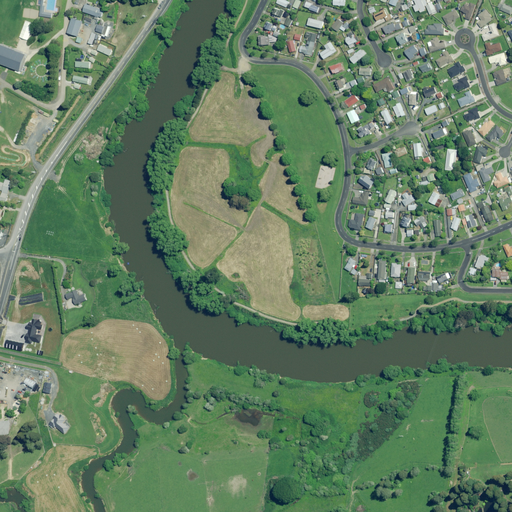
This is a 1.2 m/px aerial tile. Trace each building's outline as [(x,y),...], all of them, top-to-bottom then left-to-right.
[(45,1),(40,0),(37,16),(50,18),(51,14),(43,13),(45,1)] [(278,0),(277,3),(289,8),(290,5),(289,4),(290,2),(285,0),(278,0)] [(315,6),(316,3),(308,0),(306,0),(304,6),(311,8),(310,10),(318,13),(320,8),(315,6)] [(434,6),(431,0),(424,0),(423,1),(422,0),(415,0),(417,5),(414,6),(416,12),(420,10),(421,12),(425,11),(425,10),(434,6)] [(463,6),(461,11),(463,12),(463,13),(467,14),(465,18),(470,20),(476,5),(471,3),(470,6),(465,4),(464,7),(463,6)] [(503,5),(499,4),(498,8),(501,9),(501,10),(511,15),(511,13),(511,7),(504,4),(503,5)] [(101,11),(84,5),(81,12),(99,18),(101,11)] [(284,11),(275,7),(272,13),(282,17),(284,11)] [(388,16),(384,8),(380,9),(382,12),(375,15),(377,21),(388,16)] [(453,23),(452,21),(453,20),(454,21),(460,17),(456,10),(443,17),(448,26),(453,23)] [(494,19),(487,10),(479,16),(482,20),(478,23),(482,28),(494,19)] [(293,20),(288,17),(285,24),(290,27),(293,20)] [(82,22),(71,18),(66,33),(77,37),(82,22)] [(324,22),(310,18),(308,25),(322,29),(324,22)] [(345,23),(338,18),(337,21),(335,24),(333,27),(339,31),(341,29),(345,31),(347,29),(343,26),(345,23)] [(274,24),(268,22),(265,28),(271,31),(274,24)] [(395,25),(395,23),(383,27),(385,32),(386,31),(387,34),(402,28),(401,23),(395,25)] [(500,35),(495,23),(490,25),(492,31),(487,33),(487,34),(483,35),(485,41),(500,35)] [(443,24),(434,24),(434,26),(428,25),(428,29),(426,29),(426,34),(445,35),(445,29),(443,29),(443,24)] [(317,34),(307,32),(306,37),(308,38),(307,40),(308,40),(307,47),(302,46),(300,52),(307,53),(306,56),(311,57),(312,55),(313,55),(317,34)] [(354,35),(352,32),(348,34),(349,37),(347,38),(350,45),(349,45),(351,48),(355,46),(354,43),(360,40),(358,36),(357,37),(355,34),(354,35)] [(406,36),(405,33),(396,37),(401,46),(410,41),(407,35),(406,36)] [(259,37),(259,46),(269,46),(269,45),(270,45),(270,42),(277,42),(278,38),(269,35),(269,37),(259,37)] [(440,43),(438,37),(433,39),(434,40),(431,41),(433,46),(429,47),(431,52),(447,47),(445,42),(440,43)] [(297,51),(294,40),(287,42),(288,49),(289,48),(291,53),(297,51)] [(337,51),(331,42),(326,46),(328,49),(321,53),(325,59),(337,51)] [(503,51),(501,43),(492,45),(491,42),(486,44),(488,50),(486,50),(488,55),(503,51)] [(25,54),(0,44),(0,45),(0,63),(18,71),(25,54)] [(109,48),(101,45),(98,50),(111,56),(115,48),(110,46),(109,48)] [(419,52),(414,45),(405,51),(411,59),(415,57),(414,55),(419,52)] [(364,52),(361,49),(350,59),(355,64),(367,54),(365,51),(364,52)] [(451,56),(448,50),(443,53),(445,56),(436,61),(440,67),(449,62),(450,63),(455,60),(452,55),(451,56)] [(508,64),(505,53),(490,58),(491,64),(496,62),(496,63),(500,62),(501,66),(508,64)] [(463,66),(460,61),(456,63),(456,65),(454,66),(448,69),(452,78),(467,71),(464,66),(463,66)] [(333,70),(334,74),(343,71),(343,70),(345,70),(343,63),(331,67),(332,71),(333,70)] [(364,75),(364,76),(367,76),(367,75),(371,76),(372,69),(361,68),(360,74),(364,75)] [(414,75),(411,69),(404,73),(407,81),(414,79),(413,76),(414,75)] [(494,73),(496,78),(497,78),(498,79),(496,80),(498,85),(508,81),(504,69),(494,73)] [(458,76),(460,80),(459,80),(460,82),(454,85),(456,89),(457,89),(459,91),(465,88),(465,89),(471,86),(468,81),(469,80),(467,76),(464,77),(463,74),(458,76)] [(87,79),(73,76),(72,82),(86,85),(87,79)] [(384,89),(385,92),(390,92),(395,89),(389,77),(374,86),(378,93),(384,89)] [(346,87),(343,79),(335,82),(338,90),(346,87)] [(438,93),(435,87),(429,90),(429,89),(424,91),(427,97),(438,93)] [(401,96),(398,91),(392,94),(395,99),(401,96)] [(473,97),(471,91),(466,93),(467,96),(459,100),(461,107),(476,101),(474,96),(473,97)] [(360,101),(355,95),(345,102),(350,108),(360,101)] [(386,103),(384,98),(378,101),(381,106),(386,103)] [(406,115),(401,103),(397,104),(398,105),(394,107),(398,117),(402,115),(403,116),(406,115)] [(438,111),(436,105),(426,109),(428,115),(438,111)] [(480,111),(478,107),(469,111),(470,113),(464,116),(466,120),(467,119),(468,121),(474,119),(475,120),(481,118),(478,112),(480,111)] [(391,114),(389,109),(381,113),(382,116),(384,115),(388,125),(394,123),(390,114),(391,114)] [(360,120),(356,110),(348,113),(353,124),(360,120)] [(496,124),(491,120),(488,123),(487,122),(479,131),(484,136),(496,124)] [(376,127),(373,123),(368,125),(363,128),(362,126),(357,129),(362,137),(366,135),(367,135),(371,133),(370,131),(376,127)] [(503,128),(501,129),(497,126),(487,138),(491,142),(495,138),(496,138),(498,136),(500,139),(505,134),(507,132),(503,128)] [(440,130),(433,133),(436,139),(448,134),(446,128),(444,128),(440,130)] [(474,134),(473,134),(472,133),(471,130),(470,131),(469,130),(463,132),(469,147),(477,143),(475,139),(476,139),(474,134)] [(463,140),(460,134),(453,138),(456,143),(463,140)] [(422,148),(422,143),(414,144),(416,157),(423,156),(423,152),(424,151),(423,148),(422,148)] [(408,154),(405,146),(397,149),(397,150),(395,151),(397,158),(408,154)] [(488,149),(478,146),(474,162),(481,164),(483,155),(486,156),(488,149)] [(457,150),(448,149),(445,170),(454,171),(457,150)] [(393,156),(392,153),(383,154),(384,160),(385,160),(386,168),(393,167),(391,157),(393,156)] [(378,161),(372,158),(368,164),(370,165),(368,168),(373,170),(378,161)] [(495,172),(492,167),(487,169),(486,167),(482,168),(483,169),(480,171),(485,183),(491,180),(489,174),(495,172)] [(478,179),(477,179),(475,175),(478,174),(476,171),(464,176),(471,193),(478,190),(477,187),(481,185),(478,179)] [(504,178),(502,172),(496,175),(498,180),(494,182),(496,186),(497,186),(498,188),(510,183),(507,176),(504,178)] [(437,180),(435,174),(429,176),(430,182),(437,180)] [(365,177),(363,175),(360,179),(361,180),(360,182),(370,189),(375,183),(366,176),(365,177)] [(428,181),(427,177),(423,177),(424,181),(421,181),(422,186),(430,185),(429,181),(428,181)] [(13,181),(6,179),(5,183),(0,181),(0,189),(3,191),(0,201),(6,203),(13,181)] [(507,191),(510,198),(504,200),(503,198),(499,199),(504,211),(508,209),(507,206),(511,203),(511,197),(511,196),(511,187),(511,186),(505,189),(506,192),(507,191)] [(398,192),(390,189),(388,193),(386,197),(384,200),(392,204),(398,192)] [(465,195),(463,189),(451,195),(454,200),(465,195)] [(355,197),(353,203),(368,206),(370,193),(364,192),(364,193),(362,193),(362,197),(360,196),(360,198),(355,197)] [(410,196),(407,192),(402,196),(404,200),(403,201),(406,206),(416,200),(412,195),(410,196)] [(440,195),(434,192),(429,201),(440,207),(443,201),(439,199),(440,195)] [(494,217),(489,205),(482,208),(487,220),(494,217)] [(365,215),(357,213),(355,221),(351,220),(349,227),(355,229),(361,230),(365,215)] [(478,225),(474,214),(466,216),(467,219),(463,220),(465,225),(469,224),(470,228),(478,225)] [(370,217),(368,221),(367,223),(368,223),(366,227),(369,228),(369,229),(373,230),(377,219),(370,217)] [(412,220),(405,217),(401,224),(408,227),(412,220)] [(421,224),(423,228),(428,226),(423,217),(415,221),(418,226),(421,224)] [(456,217),(452,228),(454,229),(454,230),(458,231),(459,226),(461,219),(456,217)] [(480,256),(476,267),(477,268),(480,270),(481,268),(483,268),(486,260),(488,261),(489,258),(482,255),(482,256),(480,256)] [(357,261),(352,258),(351,260),(348,258),(346,261),(349,263),(346,268),(351,271),(357,261)] [(387,261),(380,261),(379,279),(380,279),(380,282),(385,282),(387,261)] [(401,264),(392,264),(392,277),(401,277),(401,264)] [(409,268),(406,282),(408,286),(412,286),(413,283),(415,283),(417,268),(410,267),(410,268),(409,268)] [(491,274),(491,280),(497,281),(497,278),(501,278),(501,280),(510,280),(510,272),(502,272),(502,270),(494,269),(494,274),(491,274)] [(451,278),(449,272),(446,273),(438,277),(440,283),(451,278)] [(76,305),(79,304),(79,305),(82,304),(82,303),(88,300),(86,294),(80,296),(78,290),(66,294),(69,299),(73,297),(76,305)] [(37,383),(28,378),(25,384),(34,388),(37,383)]
